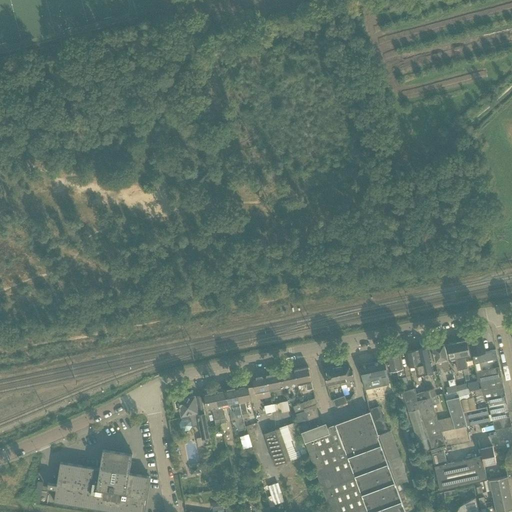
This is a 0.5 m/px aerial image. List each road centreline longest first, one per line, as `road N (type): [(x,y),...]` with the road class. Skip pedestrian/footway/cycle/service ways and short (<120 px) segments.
road 1 (residential): [(152,389),(498,312)]
road 2 (unclassified): [(0,457),(152,389)]
road 3 (residential): [(170,511),(152,389)]
